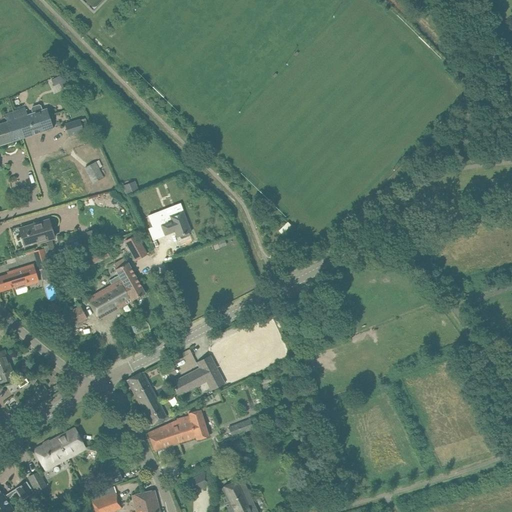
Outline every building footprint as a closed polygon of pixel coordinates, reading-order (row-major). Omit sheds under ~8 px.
[(7,121),(0,123),(0,145),(22,138),(52,129),(53,128),(52,125),(50,119),(46,108),(42,109),(41,105),(39,104),(32,106),(30,109),(32,113),(27,114),(25,107),(14,111),(4,114),(7,121)] [(68,136),(84,132),(80,119),(64,124),(68,136)] [(92,183),(103,177),(95,162),(84,168),(92,183)] [(160,224),(164,236),(175,232),(177,237),(179,236),(181,239),(189,236),(189,233),(191,232),(183,210),(168,215),(170,220),(160,224)] [(48,220),(19,228),(24,245),(44,239),(45,241),(54,238),(48,220)] [(88,239),(84,241),(86,247),(98,243),(98,241),(101,240),(97,229),(86,232),(88,239)] [(48,246),(43,248),(44,248),(47,260),(56,257),(52,241),(47,243),(48,246)] [(49,268),(47,260),(44,248),(33,251),(39,271),(49,268)] [(119,276),(110,280),(113,285),(87,299),(99,319),(145,293),(128,262),(127,263),(125,258),(114,263),(117,269),(116,269),(119,276)] [(8,274),(0,276),(0,291),(37,280),(33,264),(17,269),(8,272),(8,274)] [(71,311),(62,316),(69,328),(87,318),(82,309),(80,306),(71,311)] [(0,382),(13,377),(7,359),(6,359),(3,351),(0,351),(0,382)] [(210,355),(196,362),(199,368),(171,383),(176,392),(178,396),(206,382),(213,394),(226,386),(214,364),(210,355)] [(167,417),(155,394),(142,371),(126,380),(139,403),(151,425),(167,417)] [(299,433),(320,425),(314,409),(293,417),(299,433)] [(179,443),(178,442),(195,436),(197,440),(209,436),(201,410),(189,414),(189,416),(177,420),(178,423),(148,432),(155,451),(179,443)] [(232,436),(253,429),(250,419),(229,427),(232,436)] [(66,458),(84,448),(74,429),(68,432),(56,439),(52,441),(35,450),(38,456),(45,469),(52,465),(66,458)] [(225,446),(220,448),(223,456),(228,454),(225,446)] [(213,465),(215,475),(222,474),(220,464),(213,465)] [(118,468),(108,472),(102,474),(105,486),(122,480),(118,468)] [(35,492),(47,487),(39,471),(27,476),(35,492)] [(205,472),(197,476),(188,480),(194,491),(203,487),(211,483),(205,472)] [(257,511),(242,478),(228,485),(219,489),(229,511),(257,511)] [(15,489),(4,496),(7,500),(13,494),(16,491),(23,500),(35,492),(27,481),(15,489)] [(112,511),(122,509),(114,486),(93,493),(95,500),(90,502),(93,511),(112,511)] [(159,511),(154,490),(132,496),(135,511),(159,511)] [(0,494),(0,511),(14,511),(7,500),(4,496),(2,493),(0,494)]
